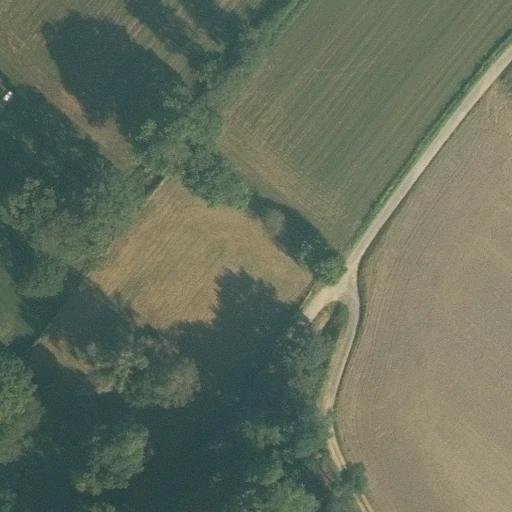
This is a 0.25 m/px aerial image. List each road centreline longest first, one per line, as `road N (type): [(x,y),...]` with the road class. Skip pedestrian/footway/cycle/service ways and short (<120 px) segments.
road 1 (track): [(347,269),(511,48)]
road 2 (track): [(347,269),(353,312),(326,435),(364,511)]
